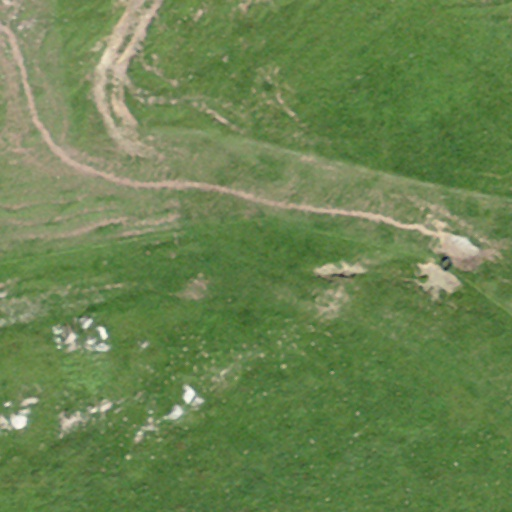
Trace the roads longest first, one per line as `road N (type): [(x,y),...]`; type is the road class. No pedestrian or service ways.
road 1 (track): [(264,267),(152,173),(107,114),(123,48),(149,0)]
road 2 (track): [(482,452),(264,267)]
road 3 (track): [(264,267),(0,317)]
